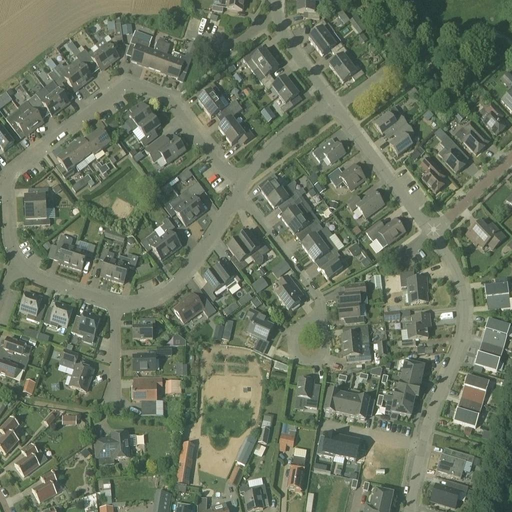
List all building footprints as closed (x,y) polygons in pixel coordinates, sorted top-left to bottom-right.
[(244,0),(224,0),(228,1),(227,10),(242,13),(244,0)] [(319,21),(320,4),(297,3),(297,14),(307,15),(307,21),(319,21)] [(315,49),(333,35),(323,22),(314,29),(317,34),(309,40),(315,49)] [(121,26),(122,35),(132,35),(131,26),(121,26)] [(344,49),(333,35),(315,49),(322,58),(330,51),(334,56),(344,49)] [(135,50),(130,63),(143,67),(149,50),(143,48),(145,44),(132,40),(129,48),(135,50)] [(111,42),(99,52),(110,66),(119,60),(112,51),(116,48),(111,42)] [(149,50),(143,67),(154,72),(164,44),(158,42),(154,52),(149,50)] [(164,44),(154,72),(166,76),(172,59),(167,57),(170,47),(164,44)] [(334,56),(338,61),(329,67),(336,76),(350,66),(343,57),(347,54),(344,49),(334,56)] [(85,52),(81,55),(88,66),(93,62),(101,73),(110,66),(99,52),(90,58),(85,52)] [(243,61),(253,75),(271,61),(265,52),(256,58),(253,54),(243,61)] [(84,69),(88,66),(81,55),(76,59),(78,62),(70,68),(83,87),(92,80),(84,69)] [(172,59),(166,76),(178,80),(181,73),(186,75),(193,57),(186,55),(185,58),(179,56),(178,61),(172,59)] [(269,76),(278,70),(271,61),(253,75),(263,88),(273,81),(269,76)] [(56,69),(52,73),(53,74),(58,80),(62,86),(66,82),(75,93),(83,87),(70,68),(69,67),(66,69),(65,68),(64,69),(61,66),(56,69)] [(350,66),(336,76),(343,85),(351,79),(355,83),(364,76),(361,71),(356,74),(350,66)] [(511,75),(510,73),(501,81),(509,91),(511,88),(511,75)] [(48,77),(53,83),(58,80),(53,74),(48,77)] [(277,86),(273,81),(263,88),(267,93),(272,89),(279,98),(292,88),(285,79),(277,86)] [(53,83),(44,90),(61,111),(69,105),(69,104),(63,97),(68,93),(62,86),(58,80),(53,83)] [(206,96),(198,103),(204,111),(218,101),(218,102),(223,98),(212,84),(203,91),(206,96)] [(279,98),(285,106),(280,110),(284,115),(294,108),(290,103),(299,97),(292,88),(279,98)] [(43,107),(52,118),(61,111),(44,90),(31,100),(39,110),(43,107)] [(511,113),(511,92),(501,102),(511,113)] [(0,99),(3,103),(9,98),(6,94),(0,99)] [(31,100),(18,110),(34,132),(43,125),(34,114),(39,110),(31,100)] [(218,101),(204,111),(211,120),(224,110),(218,102),(218,101)] [(231,113),(238,107),(235,103),(227,108),(231,113)] [(484,113),(490,118),(483,124),(496,138),(506,129),(496,119),(500,115),(492,106),(484,113)] [(230,113),(234,118),(242,112),(238,107),(231,113),(230,113)] [(131,120),(138,130),(152,119),(145,109),(137,115),(133,111),(122,119),(126,124),(131,120)] [(34,132),(18,110),(19,112),(6,122),(10,127),(14,123),(26,138),(34,132)] [(275,120),(268,110),(261,116),(268,125),(275,120)] [(453,117),(460,123),(464,119),(458,112),(453,117)] [(395,135),(407,127),(400,118),(393,123),(389,117),(374,127),(382,138),(392,131),(395,135)] [(151,135),(160,129),(152,119),(138,130),(145,139),(140,143),(144,148),(155,140),(151,135)] [(225,138),(238,128),(231,120),(218,130),(225,138)] [(464,132),(469,137),(463,143),(476,157),(485,148),(476,138),(480,134),(471,125),(464,132)] [(407,141),(414,136),(407,127),(395,135),(394,137),(397,142),(389,148),(397,158),(412,147),(407,141)] [(231,147),(240,141),(243,146),(253,138),(249,133),(245,137),(238,128),(225,138),(231,147)] [(0,148),(3,153),(14,145),(1,129),(0,129),(0,148)] [(102,152),(111,146),(100,132),(92,138),(102,152)] [(102,152),(92,138),(88,142),(86,140),(84,139),(81,141),(94,158),(102,152)] [(162,159),(167,166),(185,152),(175,139),(162,149),(157,143),(145,153),(154,165),(162,159)] [(440,146),(450,156),(443,162),(456,175),(466,166),(456,156),(460,152),(448,139),(440,146)] [(94,158),(81,141),(82,142),(78,145),(76,143),(74,143),(71,145),(84,162),(92,156),(94,158)] [(326,159),(331,166),(345,155),(338,146),(337,147),(332,141),(313,155),(320,164),(326,159)] [(66,154),(76,168),(84,162),(71,145),(69,147),(69,149),(70,151),(66,154)] [(414,162),(425,153),(420,147),(409,156),(414,162)] [(57,161),(67,174),(62,177),(65,181),(74,174),(72,171),(76,168),(66,154),(57,161)] [(435,195),(445,186),(436,177),(440,172),(428,160),(421,167),(429,176),(422,182),(435,195)] [(344,184),(350,192),(365,181),(354,167),(342,176),(338,170),(328,178),(336,190),(344,184)] [(186,184),(193,179),(188,172),(181,176),(186,184)] [(314,175),(309,179),(314,185),(319,181),(314,175)] [(274,184),(261,194),(268,202),(282,192),(275,183),(278,181),(274,176),(270,179),(274,184)] [(88,177),(77,184),(81,190),(92,182),(88,177)] [(321,194),(326,190),(319,182),(314,187),(321,194)] [(169,186),(163,191),(167,196),(173,191),(169,186)] [(179,199),(183,205),(195,221),(205,214),(195,201),(200,197),(193,188),(179,199)] [(282,192),(268,202),(274,211),(287,202),(290,206),(294,203),(291,198),(293,196),(287,188),(282,192)] [(307,193),(314,203),(320,199),(314,189),(307,193)] [(40,197),(25,197),(26,210),(54,208),(54,206),(45,206),(45,197),(48,197),(48,190),(40,191),(40,197)] [(357,209),(366,220),(384,207),(373,193),(360,203),(356,198),(346,206),(352,213),(357,209)] [(294,211),(281,220),(288,229),(307,214),(301,206),(298,208),(294,203),(290,206),(294,211)] [(176,216),(186,228),(195,221),(183,205),(174,212),(169,206),(164,210),(171,219),(176,216)] [(54,208),(26,210),(26,222),(42,222),(42,228),(50,227),(49,221),(46,221),(46,211),(54,211),(54,208)] [(307,214),(288,229),(294,238),(307,228),(310,233),(319,226),(315,221),(313,223),(307,214)] [(160,240),(172,256),(181,249),(170,234),(175,230),(167,220),(162,224),(164,227),(160,230),(165,236),(160,240)] [(379,235),(388,247),(405,235),(395,222),(384,230),(379,224),(365,234),(371,241),(379,235)] [(493,251),(505,240),(492,226),(487,231),(480,224),(468,236),(471,238),(469,240),(476,248),(478,246),(482,250),(487,245),(493,251)] [(314,238),(302,247),(308,256),(326,242),(319,234),(323,231),(319,226),(310,233),(314,238)] [(104,237),(123,244),(126,235),(107,228),(104,237)] [(238,241),(250,258),(257,268),(262,264),(263,260),(262,258),(269,253),(260,242),(256,245),(248,234),(238,241)] [(63,250),(59,265),(70,269),(76,250),(65,246),(67,239),(61,237),(58,249),(63,250)] [(152,251),(162,263),(172,256),(160,240),(150,247),(145,241),(140,245),(148,254),(152,251)] [(326,242),(308,256),(315,264),(324,257),(327,261),(334,256),(338,253),(329,240),(326,242)] [(250,258),(238,241),(227,249),(236,260),(232,263),(239,273),(247,267),(244,262),(250,258)] [(354,258),(362,252),(357,245),(349,251),(354,258)] [(76,250),(70,269),(81,273),(86,258),(92,259),(96,248),(90,246),(87,254),(76,250)] [(105,264),(100,279),(112,282),(118,263),(107,260),(109,252),(103,251),(100,262),(105,264)] [(118,263),(112,282),(123,286),(129,269),(134,271),(138,259),(129,256),(126,266),(118,263)] [(330,266),(321,273),(328,282),(342,271),(335,262),(338,260),(334,256),(327,261),(330,266)] [(137,269),(139,274),(150,271),(149,265),(137,269)] [(223,266),(213,273),(226,290),(228,292),(242,281),(234,271),(230,274),(223,266)] [(277,280),(282,276),(276,268),(270,272),(277,280)] [(226,290),(213,273),(204,280),(210,289),(205,292),(213,303),(218,299),(217,297),(226,290)] [(408,289),(409,305),(427,304),(426,290),(427,290),(426,280),(414,281),(413,274),(400,275),(401,289),(408,289)] [(262,278),(251,286),(257,295),(269,287),(262,278)] [(288,313),(300,305),(291,294),(297,290),(288,278),(282,282),(287,289),(276,298),(288,313)] [(387,293),(399,292),(398,278),(386,279),(387,293)] [(495,287),(484,288),(486,300),(487,300),(487,306),(500,305),(501,311),(510,310),(510,312),(511,311),(511,301),(509,302),(507,280),(495,281),(495,287)] [(355,295),(339,297),(340,308),(338,309),(360,307),(359,295),(363,294),(362,288),(354,289),(355,295)] [(40,306),(42,300),(26,295),(20,313),(28,316),(27,321),(40,325),(46,308),(40,306)] [(249,295),(238,302),(241,307),(253,300),(249,295)] [(184,326),(202,312),(208,319),(216,313),(205,299),(199,304),(192,296),(184,302),(185,303),(174,312),(184,326)] [(251,302),(256,309),(262,305),(258,298),(251,302)] [(227,318),(239,309),(236,303),(223,312),(227,318)] [(44,325),(53,329),(57,330),(59,326),(67,329),(73,310),(57,305),(55,311),(49,309),(44,325)] [(360,307),(338,309),(339,321),(355,319),(356,325),(364,325),(363,318),(359,319),(358,307),(360,307)] [(251,319),(244,333),(248,335),(259,340),(266,343),(273,329),(267,326),(264,325),(262,324),(264,320),(265,318),(250,311),(247,318),(251,319)] [(82,334),(94,338),(100,320),(84,314),(82,320),(77,318),(71,335),(81,338),(82,334)] [(385,323),(400,322),(399,314),(384,315),(385,323)] [(413,330),(407,331),(431,329),(429,317),(402,319),(402,325),(412,324),(413,330)] [(141,328),(132,328),(133,342),(153,341),(152,328),(155,328),(155,321),(141,321),(141,328)] [(213,342),(228,345),(233,323),(226,321),(224,327),(217,326),(213,342)] [(485,333),(482,344),(503,351),(510,328),(488,321),(485,333)] [(356,336),(341,337),(342,348),(369,345),(367,328),(356,329),(356,336)] [(48,343),(50,337),(25,329),(23,335),(48,343)] [(415,342),(428,341),(427,330),(431,329),(407,331),(408,342),(397,343),(398,349),(416,348),(415,342)] [(173,347),(185,348),(186,338),(173,337),(173,347)] [(266,343),(259,340),(253,351),(264,356),(269,344),(266,343)] [(4,351),(0,349),(0,357),(22,365),(27,367),(29,360),(22,358),(26,347),(8,341),(6,347),(4,351)] [(387,357),(386,344),(377,345),(379,358),(387,357)] [(503,351),(482,344),(479,356),(478,356),(474,367),(496,374),(503,351)] [(369,345),(342,348),(343,359),(358,357),(359,364),(371,362),(369,345)] [(157,358),(171,358),(171,348),(156,349),(157,358)] [(75,365),(78,357),(64,352),(62,361),(75,365)] [(0,376),(13,381),(17,371),(25,373),(27,367),(22,365),(0,357),(0,376)] [(133,374),(155,373),(155,357),(133,358),(133,374)] [(403,375),(422,379),(424,369),(410,366),(411,362),(406,361),(403,375)] [(187,376),(187,365),(176,365),(176,376),(187,376)] [(86,394),(93,372),(77,367),(70,389),(86,394)] [(420,389),(422,379),(403,375),(400,385),(400,384),(400,385),(420,389)] [(464,389),(461,401),(482,407),(489,384),(467,377),(464,389)] [(156,391),(162,391),(162,381),(145,381),(145,387),(134,388),(134,404),(156,403),(156,391)] [(317,411),(319,398),(311,397),(313,383),(299,381),(297,399),(305,400),(303,409),(317,411)] [(32,397),(35,385),(26,382),(22,394),(32,397)] [(511,391),(511,388),(511,384),(503,382),(501,388),(504,389),(511,391)] [(178,395),(178,383),(168,383),(168,395),(178,395)] [(395,394),(418,399),(420,389),(400,385),(398,394),(395,394)] [(334,415),(339,396),(328,393),(324,413),(334,415)] [(418,400),(418,399),(395,394),(393,404),(413,409),(415,399),(418,400)] [(339,396),(334,415),(335,416),(335,415),(345,417),(349,398),(339,396)] [(358,400),(349,398),(345,417),(354,419),(354,420),(359,400),(358,400)] [(369,402),(359,400),(354,420),(365,422),(369,402)] [(482,407),(461,401),(458,412),(457,412),(453,423),(475,430),(482,407)] [(413,409),(393,404),(393,405),(391,415),(410,419),(413,409)] [(82,428),(83,415),(64,413),(62,425),(82,428)] [(44,423),(48,427),(55,420),(51,416),(44,423)] [(271,430),(272,417),(263,416),(262,429),(271,430)] [(0,433),(3,437),(0,440),(0,452),(5,457),(19,442),(11,435),(19,427),(11,419),(0,430),(0,433)] [(261,429),(258,444),(266,446),(270,431),(261,429)] [(97,460),(99,460),(99,467),(114,466),(113,462),(129,461),(127,435),(111,437),(112,441),(96,442),(97,460)] [(279,446),(293,449),(295,438),(281,435),(279,446)] [(334,460),(334,458),(338,440),(327,437),(325,444),(319,443),(316,456),(334,460)] [(334,458),(335,458),(345,460),(349,442),(338,440),(334,458)] [(349,442),(345,460),(355,462),(354,464),(361,466),(364,452),(358,451),(360,444),(349,442)] [(246,443),(236,464),(245,467),(254,446),(246,443)] [(188,487),(195,447),(182,445),(176,485),(188,487)] [(254,455),(262,458),(266,448),(258,445),(254,455)] [(25,459),(14,467),(23,479),(39,467),(33,458),(38,455),(31,446),(21,454),(25,459)] [(461,480),(466,463),(472,465),(474,459),(457,454),(455,460),(441,456),(436,473),(461,480)] [(291,465),(290,474),(289,474),(287,490),(301,492),(302,485),(303,485),(304,477),(303,477),(305,467),(304,467),(305,460),(294,459),(293,465),(291,465)] [(244,472),(236,468),(232,476),(240,480),(244,472)] [(44,486),(32,492),(39,505),(57,496),(52,487),(57,484),(52,474),(41,480),(44,486)] [(455,511),(460,494),(466,495),(468,489),(451,484),(449,490),(436,486),(431,503),(455,511)] [(261,501),(267,500),(264,487),(248,490),(249,496),(245,497),(247,511),(258,511),(263,511),(261,501)] [(389,511),(393,496),(378,492),(377,498),(374,498),(372,508),(375,508),(374,511),(366,509),(365,511),(389,511)] [(155,493),(153,511),(169,511),(172,495),(155,493)] [(91,504),(96,502),(95,496),(85,498),(87,508),(91,507),(91,504)]
